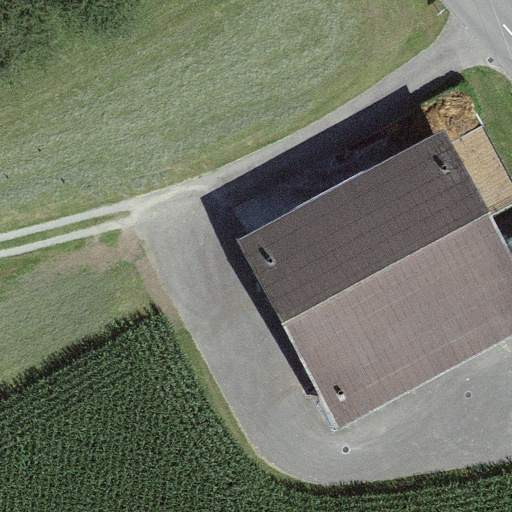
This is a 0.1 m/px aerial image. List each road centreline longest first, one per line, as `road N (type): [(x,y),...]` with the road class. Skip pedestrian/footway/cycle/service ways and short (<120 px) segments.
road 1 (track): [(0,248),(177,209),(255,178),(500,22)]
road 2 (track): [(177,209),(279,421),(310,445),(347,453),(411,435),(485,399),(511,370)]
